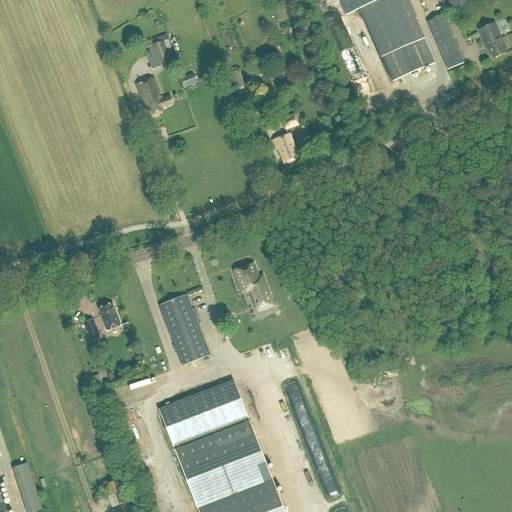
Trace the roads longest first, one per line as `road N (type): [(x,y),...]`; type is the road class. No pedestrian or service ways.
road 1 (tertiary): [(0,297),(222,229),(511,107)]
road 2 (track): [(390,159),(422,206),(467,239),(511,344)]
